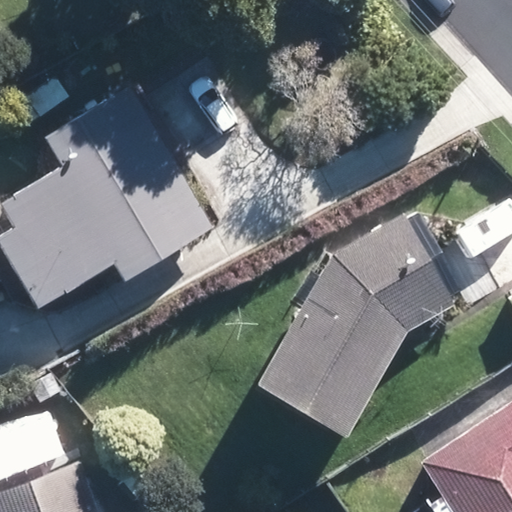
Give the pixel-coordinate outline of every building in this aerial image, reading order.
[(64,162),(7,193),(18,213),(0,222),(0,238),(38,309),(117,267),(124,281),(224,227),(143,77),(46,129),(64,162)] [(511,282),(511,197),(469,225),(508,286),(511,282)] [(333,245),(331,245),(263,378),(359,427),(410,328),(470,294),(416,199),(333,245)] [(440,509),(435,511),(511,511),(511,396),(428,446),(445,475),(427,486),(440,509)] [(101,511),(82,453),(0,481),(0,511),(101,511)]
